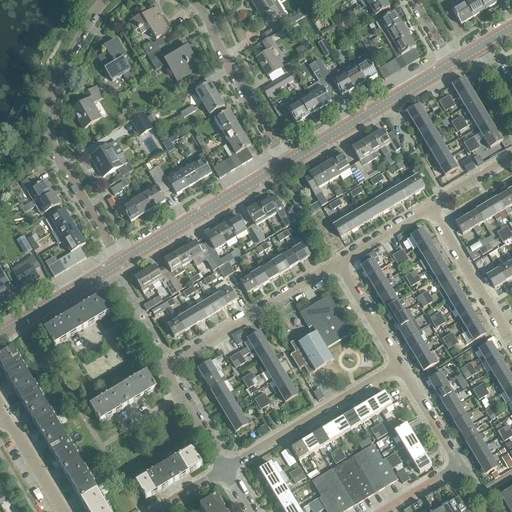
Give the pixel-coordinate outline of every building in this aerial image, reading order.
[(269,0),(250,0),(266,24),(279,16),(269,0)] [(390,8),(384,0),(376,0),(368,5),(375,17),(390,8)] [(470,0),(464,4),(472,19),(484,11),(477,0),(470,0)] [(477,0),(484,11),(496,4),(493,0),(477,0)] [(461,26),(472,19),(464,4),(452,11),(461,26)] [(355,16),(362,12),(359,7),(353,10),(355,13),(353,14),(355,16)] [(310,15),(316,25),(325,16),(320,8),(310,15)] [(281,31),(305,16),(302,10),(278,25),(281,31)] [(350,19),(355,16),(353,14),(355,13),(353,10),(347,14),(350,19)] [(142,35),(150,30),(156,41),(170,32),(160,16),(162,15),(160,11),(154,14),(152,11),(142,16),(141,15),(128,22),(134,32),(139,29),(142,35)] [(387,33),(401,24),(394,12),(388,16),(387,15),(383,17),(384,19),(380,21),(376,24),(383,35),(387,33)] [(387,33),(394,45),(409,36),(406,31),(407,30),(403,23),(401,24),(387,33)] [(394,45),(390,48),(396,59),(401,57),(402,56),(407,53),(414,63),(419,60),(413,49),(416,48),(409,36),(394,45)] [(365,47),(367,45),(369,43),(366,38),(361,41),(365,47)] [(147,55),(165,44),(162,39),(144,49),(147,55)] [(284,75),(294,69),(290,63),(283,67),(277,58),(275,59),(270,50),(274,48),(269,39),(262,43),(267,51),(261,55),(261,56),(257,58),(260,64),(259,64),(267,77),(280,69),(284,75)] [(121,60),(122,60),(126,57),(115,40),(103,47),(107,52),(97,58),(112,82),(130,71),(130,70),(129,71),(125,64),(124,65),(121,60)] [(369,55),(372,53),(371,51),(373,50),(369,43),(367,45),(365,47),(369,55)] [(177,81),(199,68),(186,46),(165,59),(159,49),(147,56),(156,71),(167,65),(177,81)] [(373,61),(378,58),(374,52),(372,53),(369,55),(373,61)] [(414,63),(407,53),(402,56),(408,67),(414,63)] [(365,83),(377,76),(365,56),(353,63),(356,68),(365,83)] [(408,67),(402,56),(401,57),(396,59),(396,60),(402,70),(408,67)] [(396,74),(402,70),(396,60),(390,63),(396,74)] [(390,77),(396,74),(390,63),(384,67),(390,77)] [(317,68),(319,71),(326,83),(332,93),(337,90),(341,97),(353,90),(344,75),(341,70),(330,77),(324,68),(323,69),(321,66),(317,68)] [(384,67),(378,70),(385,80),(390,77),(384,67)] [(353,90),(365,83),(356,68),(344,75),(353,90)] [(319,71),(314,74),(319,82),(307,90),(310,96),(310,95),(319,110),(331,103),(327,96),(332,93),(326,83),(319,71)] [(289,74),(283,78),(288,84),(293,81),(289,74)] [(283,78),(272,85),(276,91),(288,84),(283,78)] [(452,87),(459,97),(471,90),(465,79),(452,87)] [(217,95),(210,83),(195,92),(202,104),(217,95)] [(85,130),(102,120),(93,105),(103,99),(96,88),(84,94),(88,100),(73,110),(85,130)] [(459,97),(465,108),(477,100),(471,90),(459,97)] [(224,107),(217,95),(202,104),(210,116),(224,107)] [(299,102),(307,117),(319,110),(310,95),(310,96),(299,102)] [(447,104),(452,101),(449,96),(444,99),(447,104)] [(292,102),(285,107),(296,124),(307,117),(299,102),(296,98),(291,101),(292,102)] [(442,107),(447,104),(444,99),(439,102),(442,107)] [(477,100),(465,108),(471,118),(483,111),(477,100)] [(450,109),(455,106),(452,101),(447,104),(450,109)] [(445,112),(450,109),(447,104),(442,107),(445,112)] [(189,116),(196,112),(192,106),(187,109),(189,112),(187,113),(189,116)] [(414,124),(426,117),(420,106),(407,114),(414,124)] [(183,119),(189,116),(187,113),(189,112),(187,109),(180,114),(183,119)] [(236,123),(229,111),(214,120),(221,132),(236,123)] [(471,118),(477,129),(490,121),(483,111),(471,118)] [(142,135),(153,129),(143,114),(133,120),(136,125),(142,135)] [(426,117),(414,124),(420,134),(432,127),(426,117)] [(462,125),(465,123),(461,117),(456,120),(459,125),(461,123),(462,125)] [(477,129),(484,139),(496,132),(490,121),(477,129)] [(221,132),(229,144),(243,135),(236,123),(221,132)] [(457,133),(462,131),(459,125),(454,128),(457,133)] [(432,127),(420,134),(426,145),(438,138),(432,127)] [(386,136),(383,131),(372,137),(380,150),(386,159),(390,157),(385,147),(390,144),(395,152),(401,149),(391,133),(386,136)] [(502,142),(496,132),(484,139),(479,142),(482,147),(487,144),(490,149),(502,142)] [(233,157),(235,156),(241,152),(246,149),(250,147),(243,135),(229,144),(225,146),(232,157),(233,157)] [(202,145),(205,143),(201,136),(196,139),(199,145),(201,144),(202,145)] [(375,153),(380,150),(372,137),(362,143),(373,161),(378,158),(375,153)] [(438,138),(426,145),(432,155),(444,148),(438,138)] [(472,146),(477,143),(473,138),(468,141),(472,146)] [(466,149),(472,146),(468,141),(463,144),(466,149)] [(116,143),(110,146),(116,157),(120,155),(123,154),(116,143)] [(208,148),(205,143),(202,145),(201,144),(199,145),(203,151),(208,148)] [(354,165),(364,182),(369,179),(362,167),(373,161),(362,143),(351,149),(360,164),(355,167),(354,165)] [(474,151),(480,148),(477,143),(472,146),(474,151)] [(104,148),(90,157),(103,178),(117,170),(120,174),(122,178),(133,171),(128,163),(126,164),(120,155),(116,157),(110,146),(109,145),(106,147),(105,146),(103,147),(104,148)] [(469,154),(474,151),(472,146),(466,149),(469,154)] [(444,148),(432,155),(439,166),(451,159),(444,148)] [(253,159),(246,149),(241,152),(247,163),(253,159)] [(241,166),(247,163),(241,152),(235,156),(241,166)] [(205,159),(202,154),(188,162),(191,167),(200,181),(212,174),(203,160),(205,159)] [(364,182),(354,165),(349,168),(342,155),(331,162),(340,177),(350,170),(359,185),(364,182)] [(236,169),(241,166),(235,156),(233,157),(232,157),(230,159),(236,169)] [(230,173),(236,169),(230,159),(224,162),(230,173)] [(445,176),(457,169),(451,159),(439,166),(445,176)] [(385,169),(390,166),(387,161),(381,164),(385,169)] [(200,181),(191,167),(188,162),(176,169),(179,174),(188,189),(200,181)] [(225,176),(230,173),(224,162),(218,165),(225,176)] [(329,183),(340,177),(331,162),(320,168),(329,183)] [(399,171),(404,168),(401,163),(396,166),(399,171)] [(218,165),(213,169),(219,179),(225,176),(218,165)] [(394,174),(399,171),(396,166),(391,169),(394,174)] [(167,192),(172,189),(176,196),(188,189),(179,174),(167,181),(159,167),(154,170),(167,192)] [(320,168),(304,178),(322,207),(327,204),(318,189),(329,183),(320,168)] [(162,195),(167,192),(154,170),(149,173),(157,187),(145,194),(154,209),(166,202),(162,195)] [(406,183),(414,195),(424,189),(415,173),(408,176),(411,180),(406,183)] [(378,183),(384,180),(381,175),(375,178),(378,183)] [(30,199),(32,202),(33,201),(34,204),(37,202),(52,194),(45,182),(39,185),(33,176),(21,183),(27,192),(31,199),(30,199)] [(122,183),(121,183),(123,186),(125,185),(126,188),(129,186),(124,178),(120,180),(122,183)] [(373,186),(378,183),(375,178),(370,181),(373,186)] [(414,195),(406,183),(404,179),(400,181),(402,185),(396,189),(403,201),(414,195)] [(122,191),(126,188),(125,185),(123,186),(121,183),(110,190),(114,196),(122,192),(122,191)] [(358,196),(363,193),(360,187),(355,191),(358,196)] [(337,198),(343,195),(340,189),(334,192),(337,198)] [(396,189),(386,195),(393,207),(403,201),(396,189)] [(353,199),(358,196),(355,191),(350,194),(353,199)] [(142,216),(154,209),(145,194),(144,192),(132,199),(133,201),(142,216)] [(497,198),(504,211),(507,216),(511,213),(508,208),(511,205),(511,200),(507,192),(497,198)] [(59,206),(52,194),(37,202),(45,214),(59,206)] [(382,214),(393,207),(386,195),(375,201),(382,214)] [(282,211),(273,196),(258,205),(267,220),(276,214),(278,218),(279,217),(286,228),(294,223),(292,220),(289,222),(282,211)] [(113,208),(118,206),(114,197),(109,200),(113,208)] [(487,205),(494,217),(496,221),(500,218),(498,214),(504,211),(497,198),(487,205)] [(120,206),(130,223),(142,216),(133,201),(132,199),(120,206)] [(337,208),(342,205),(339,200),(334,203),(337,208)] [(36,207),(34,204),(33,201),(32,202),(27,204),(29,207),(28,208),(29,211),(36,207)] [(375,201),(365,208),(372,220),(382,214),(375,201)] [(332,211),(337,208),(334,203),(329,206),(332,211)] [(24,214),(29,211),(28,208),(29,207),(27,204),(21,208),(24,214)] [(247,212),(255,225),(250,228),(260,244),(264,241),(256,227),(267,220),(258,205),(247,212)] [(487,205),(476,211),(483,223),(494,217),(487,205)] [(362,226),(372,220),(365,208),(354,214),(362,226)] [(49,219),(46,221),(53,232),(56,230),(71,222),(64,210),(49,219)] [(344,220),(351,232),(362,226),(354,214),(352,210),(348,213),(350,216),(344,220)] [(466,217),(473,229),(476,234),(480,232),(477,227),(483,223),(476,211),(466,217)] [(351,232),(344,220),(342,216),(337,219),(340,223),(333,226),(341,239),(351,232)] [(260,244),(250,228),(246,230),(238,217),(227,223),(236,238),(246,232),(255,247),(260,244)] [(455,224),(462,236),(473,229),(466,217),(455,224)] [(71,222),(56,230),(64,242),(78,233),(71,222)] [(227,223),(216,230),(225,245),(236,238),(227,223)] [(269,224),(264,227),(270,237),(275,233),(269,224)] [(496,233),(500,239),(504,236),(505,239),(507,237),(509,240),(511,238),(511,235),(507,227),(496,233)] [(225,245),(216,230),(205,236),(214,251),(225,245)] [(290,236),(287,231),(282,234),(285,239),(290,236)] [(411,238),(417,248),(429,241),(423,231),(411,238)] [(69,255),(76,265),(86,259),(80,248),(85,245),(78,233),(64,242),(71,254),(69,255)] [(280,242),(285,239),(282,234),(276,237),(280,242)] [(489,245),(494,242),(491,236),(481,242),(481,243),(482,243),(483,246),(482,246),(483,248),(489,245)] [(31,247),(33,245),(32,244),(35,242),(32,237),(27,240),(31,247)] [(436,251),(429,241),(417,248),(423,259),(436,251)] [(483,248),(482,246),(483,246),(482,243),(481,243),(481,242),(480,241),(465,249),(469,256),(476,252),(479,251),(483,248)] [(34,252),(39,249),(35,242),(32,244),(33,245),(31,247),(34,252)] [(196,242),(185,249),(192,261),(203,255),(196,242)] [(264,252),(269,248),(266,243),(261,246),(264,252)] [(302,245),(292,251),(299,263),(310,257),(302,245)] [(487,253),(492,250),(489,245),(483,248),(485,251),(486,250),(487,253)] [(259,255),(264,252),(261,246),(256,250),(259,255)] [(182,267),(192,261),(185,249),(174,255),(182,267)] [(289,269),(299,263),(292,251),(286,255),(283,250),(279,252),(279,253),(282,257),(289,269)] [(400,259),(406,255),(402,250),(397,253),(400,259)] [(240,259),(241,258),(236,251),(231,254),(235,260),(240,257),(240,259)] [(423,259),(430,269),(442,262),(436,251),(423,259)] [(218,269),(223,266),(214,252),(209,255),(218,269)] [(472,262),(479,257),(476,252),(469,256),(472,262)] [(395,262),(400,259),(397,253),(392,256),(395,262)] [(65,272),(76,265),(69,255),(59,261),(65,272)] [(174,255),(164,261),(167,266),(162,269),(177,293),(182,290),(175,278),(185,272),(182,267),(174,255)] [(212,272),(218,269),(209,255),(204,258),(212,272)] [(403,264),(409,261),(406,255),(400,259),(403,264)] [(12,270),(23,288),(39,278),(34,270),(40,267),(33,256),(25,261),(26,262),(12,270)] [(238,267),(243,264),(240,259),(240,257),(235,260),(235,262),(238,267)] [(279,276),(289,269),(282,257),(276,261),(273,257),(269,260),(271,263),(279,276)] [(377,258),(361,268),(367,278),(379,271),(376,265),(379,262),(377,258)] [(398,267),(403,264),(400,259),(395,262),(398,267)] [(257,263),(261,270),(268,282),(279,276),(271,263),(266,267),(262,260),(257,263)] [(53,264),(60,275),(65,272),(59,261),(53,264)] [(448,272),(442,262),(430,269),(433,275),(429,277),(432,282),(436,279),(436,280),(448,272)] [(229,276),(234,273),(228,263),(223,266),(229,276)] [(54,278),(60,275),(53,264),(48,267),(54,278)] [(511,270),(508,264),(498,270),(505,282),(511,278),(511,270)] [(159,282),(160,284),(163,282),(172,296),(177,293),(162,269),(158,271),(155,266),(145,273),(155,289),(153,286),(159,282)] [(224,279),(229,276),(223,266),(218,269),(224,279)] [(0,300),(9,296),(3,287),(9,283),(0,268),(0,300)] [(258,288),(268,282),(261,270),(251,276),(258,288)] [(487,277),(494,289),(505,282),(498,270),(487,277)] [(386,281),(379,271),(367,278),(373,289),(386,281)] [(415,279),(418,277),(415,271),(410,274),(413,279),(415,278),(415,279)] [(442,290),(454,283),(448,272),(436,280),(442,290)] [(150,292),(155,289),(145,273),(134,279),(141,292),(148,288),(150,292)] [(408,282),(413,279),(410,274),(405,277),(408,282)] [(192,284),(200,279),(198,275),(189,280),(192,284)] [(217,280),(214,275),(209,278),(212,283),(217,280)] [(247,295),(258,288),(251,276),(244,280),(242,276),(238,279),(247,295)] [(206,286),(212,283),(209,278),(203,281),(206,286)] [(389,279),(386,281),(373,289),(380,299),(392,292),(388,286),(392,283),(389,279)] [(411,288),(416,284),(413,279),(408,282),(411,288)] [(219,295),(226,307),(237,301),(226,283),(221,286),(225,291),(219,295)] [(454,283),(442,290),(438,292),(445,303),(448,300),(460,293),(454,283)] [(193,287),(188,290),(191,295),(196,292),(193,287)] [(183,293),(186,298),(191,295),(188,290),(183,293)] [(392,292),(380,299),(386,309),(398,302),(392,292)] [(425,300),(430,297),(427,292),(422,295),(425,300)] [(467,304),(460,293),(448,300),(452,307),(448,309),(451,313),(455,311),(467,304)] [(216,313),(226,307),(219,295),(209,301),(216,313)] [(421,304),(423,303),(422,302),(425,300),(422,295),(417,298),(421,304)] [(326,350),(352,334),(329,296),(299,314),(309,329),(312,327),(317,334),(308,340),(305,335),(290,344),(295,353),(290,356),(299,370),(304,367),(309,376),(333,362),(326,350)] [(83,330),(95,323),(111,313),(101,297),(94,301),(94,302),(90,304),(90,303),(73,314),(83,330)] [(146,312),(147,311),(162,302),(159,297),(143,306),(146,312)] [(205,319),(216,313),(209,301),(206,297),(202,300),(204,303),(198,307),(205,319)] [(428,305),(434,302),(430,297),(425,300),(428,305)] [(170,308),(175,305),(172,299),(167,302),(170,308)] [(402,300),(398,302),(386,309),(392,320),(404,313),(401,306),(404,304),(402,300)] [(155,317),(165,311),(170,308),(167,302),(152,312),(155,317)] [(205,319),(198,307),(196,303),(192,306),(194,310),(188,313),(195,326),(205,319)] [(461,321),(473,314),(467,304),(455,311),(461,321)] [(408,310),(404,313),(392,320),(398,330),(414,321),(408,310)] [(185,332),(195,326),(188,313),(177,320),(185,332)] [(438,321),(443,318),(440,313),(435,316),(438,321)] [(83,330),(73,314),(56,324),(56,325),(52,327),(51,326),(44,331),(54,347),(83,330)] [(479,324),(473,314),(461,321),(465,328),(461,330),(463,334),(467,332),(479,324)] [(185,332),(177,320),(175,316),(171,318),(173,322),(167,326),(174,338),(185,332)] [(281,316),(275,320),(284,334),(289,331),(281,316)] [(433,325),(435,324),(434,323),(438,321),(435,316),(429,319),(433,325)] [(441,326),(446,323),(443,318),(438,321),(441,326)] [(413,327),(417,325),(414,321),(398,330),(404,341),(417,333),(413,327)] [(485,335),(479,324),(467,332),(473,342),(485,335)] [(420,331),(417,333),(404,341),(411,351),(423,344),(419,338),(423,335),(420,331)] [(260,333),(248,340),(254,351),(266,343),(260,333)] [(450,342),(455,338),(452,333),(447,336),(450,342)] [(446,346),(448,344),(447,343),(450,342),(447,336),(442,339),(446,346)] [(453,347),(458,344),(455,338),(450,342),(453,347)] [(272,354),(266,343),(254,351),(260,361),(272,354)] [(423,344),(411,351),(417,362),(429,354),(423,344)] [(481,364),(485,362),(497,354),(491,344),(479,351),(483,358),(479,360),(481,364)] [(9,381),(13,388),(30,378),(23,366),(22,367),(19,362),(20,362),(13,349),(0,357),(0,366),(4,372),(6,375),(6,376),(9,381)] [(439,363),(433,352),(429,354),(417,362),(423,372),(439,363)] [(238,361),(243,358),(240,353),(235,356),(238,361)] [(262,374),(266,372),(278,364),(272,354),(260,361),(264,367),(260,370),(262,374)] [(485,362),(491,372),(503,365),(497,354),(485,362)] [(232,364),(238,361),(235,356),(229,359),(232,364)] [(241,366),(246,363),(243,358),(238,361),(241,366)] [(236,369),(238,368),(241,366),(238,361),(232,364),(236,369)] [(216,373),(210,363),(198,370),(204,380),(216,373)] [(266,372),(273,382),(285,375),(278,364),(266,372)] [(468,372),(473,369),(470,364),(465,367),(468,372)] [(491,372),(497,383),(510,375),(503,365),(491,372)] [(471,377),(476,374),(473,369),(468,372),(469,373),(471,377)] [(432,375),(434,378),(443,373),(440,370),(432,375)] [(445,371),(429,381),(435,392),(447,384),(444,379),(447,375),(445,371)] [(118,390),(128,407),(157,390),(147,373),(139,377),(140,378),(136,381),(135,380),(118,390)] [(220,380),(216,373),(204,380),(210,391),(223,384),(226,381),(224,377),(220,380)] [(250,382),(255,379),(252,373),(247,376),(250,382)] [(291,385),(285,375),(273,382),(276,388),(272,390),(275,395),(279,392),(291,385)] [(497,383),(504,393),(511,387),(511,379),(510,375),(497,383)] [(245,385),(250,382),(247,376),(242,380),(245,385)] [(26,410),(30,416),(47,406),(30,378),(13,388),(17,394),(20,400),(22,404),(23,404),(26,410)] [(253,387),(258,384),(255,379),(250,382),(253,387)] [(248,390),(250,389),(253,387),(250,382),(245,385),(248,390)] [(217,401),(229,394),(223,384),(210,391),(217,401)] [(435,392),(441,402),(453,395),(447,384),(435,392)] [(285,403),(297,396),(291,385),(279,392),(285,403)] [(480,393),(486,390),(483,385),(477,388),(480,393)] [(476,397),(478,395),(478,394),(480,393),(477,388),(472,391),(476,397)] [(128,407),(118,390),(101,400),(102,401),(98,404),(97,403),(90,407),(100,424),(128,407)] [(313,393),(318,401),(324,398),(319,390),(313,393)] [(483,398),(489,395),(486,390),(480,393),(483,398)] [(235,404),(229,394),(217,401),(223,412),(235,404)] [(262,402),(268,399),(265,394),(259,397),(262,402)] [(390,418),(385,410),(392,406),(384,394),(374,400),(381,412),(381,413),(386,421),(390,418)] [(453,395),(441,402),(447,412),(460,405),(453,395)] [(257,405),(262,402),(259,397),(254,400),(257,405)] [(266,407),(271,404),(268,399),(262,402),(266,407)] [(381,413),(381,412),(374,400),(364,406),(371,419),(373,423),(377,420),(375,416),(381,413)] [(260,411),(266,407),(262,402),(257,405),(260,411)] [(447,412),(454,423),(466,415),(462,409),(466,407),(463,403),(460,405),(447,412)] [(229,422),(241,415),(235,404),(223,412),(229,422)] [(493,414),(498,411),(495,405),(490,408),(493,414)] [(47,444),(63,434),(47,406),(30,416),(34,422),(37,428),(39,432),(43,438),(47,444)] [(353,413),(361,425),(371,419),(364,406),(353,413)] [(488,418),(491,416),(490,415),(493,414),(490,408),(485,412),(488,418)] [(496,419),(501,416),(498,411),(493,414),(496,419)] [(353,413),(343,419),(350,431),(361,425),(353,413)] [(466,416),(466,415),(454,423),(460,433),(472,426),(468,420),(472,418),(469,413),(466,416)] [(245,421),(241,415),(229,422),(236,433),(252,423),(249,419),(245,421)] [(340,437),(350,431),(343,419),(333,425),(340,437)] [(506,420),(495,427),(498,431),(508,425),(506,420)] [(379,432),(384,430),(381,424),(376,427),(379,432)] [(460,433),(466,443),(478,436),(475,431),(479,429),(476,424),(472,426),(460,433)] [(322,431),(329,443),(340,437),(333,425),(322,431)] [(393,440),(397,437),(401,443),(413,436),(406,426),(391,435),(393,440)] [(508,434),(511,432),(507,426),(502,429),(505,434),(508,433),(508,434)] [(374,436),(379,432),(376,427),(371,430),(374,436)] [(500,437),(505,434),(502,429),(497,432),(500,437)] [(329,443),(322,431),(312,437),(319,450),(329,443)] [(63,434),(47,444),(50,450),(54,456),(54,457),(56,460),(60,466),(63,472),(80,462),(63,434)] [(478,436),(466,443),(472,454),(484,447),(481,440),(485,438),(483,434),(478,436)] [(503,443),(508,439),(505,434),(500,437),(503,443)] [(419,446),(413,436),(401,443),(397,446),(399,450),(403,447),(407,454),(419,446)] [(309,456),(311,459),(315,457),(313,453),(319,450),(312,437),(301,444),(309,456)] [(299,462),(309,456),(301,444),(291,450),(299,462)] [(363,451),(385,488),(397,481),(391,470),(388,464),(385,460),(383,461),(373,446),(363,451)] [(425,457),(419,446),(407,454),(413,464),(425,457)] [(472,454),(478,464),(491,457),(484,447),(472,454)] [(281,453),(290,467),(296,463),(288,449),(281,453)] [(375,494),(385,488),(363,451),(353,458),(375,494)] [(511,467),(511,462),(508,455),(502,458),(509,470),(511,467)] [(425,457),(413,464),(408,467),(411,472),(416,469),(419,475),(432,467),(425,457)] [(491,457),(478,464),(485,475),(497,468),(491,457)] [(364,501),(375,494),(353,458),(342,464),(364,501)] [(396,467),(401,464),(398,458),(393,461),(396,467)] [(391,470),(396,467),(393,461),(388,464),(391,470)] [(77,494),(80,500),(97,490),(80,462),(63,472),(67,479),(71,484),(71,485),(73,488),(77,494)] [(271,464),(259,472),(265,482),(277,475),(271,464)] [(353,507),(364,501),(342,464),(332,471),(353,507)] [(145,500),(174,483),(164,466),(147,477),(147,478),(143,480),(143,479),(135,483),(145,500)] [(292,479),(302,473),(299,468),(289,474),(292,479)] [(402,485),(409,481),(403,470),(396,474),(402,485)] [(316,471),(307,476),(309,479),(310,480),(319,475),(316,471)] [(341,511),(345,511),(353,507),(332,471),(321,477),(341,511)] [(295,485),(305,478),(302,473),(292,479),(295,485)] [(284,485),(277,475),(265,482),(272,492),(284,485)] [(318,499),(321,504),(324,509),(325,511),(341,511),(321,477),(311,483),(321,498),(318,499)] [(284,485),(272,492),(278,503),(290,495),(284,485)] [(431,511),(465,511),(449,485),(425,500),(431,511)] [(511,511),(511,488),(499,496),(508,511),(511,511)] [(107,507),(97,490),(80,500),(87,511),(109,511),(110,511),(108,511),(106,508),(107,507)] [(5,501),(10,498),(7,493),(2,496),(5,501)] [(294,501),(290,495),(278,503),(283,511),(285,511),(296,505),(300,503),(297,499),(294,501)] [(225,511),(216,497),(200,507),(202,511),(225,511)] [(311,510),(321,504),(318,499),(308,505),(311,510)] [(425,511),(420,503),(412,507),(414,511),(425,511)]
